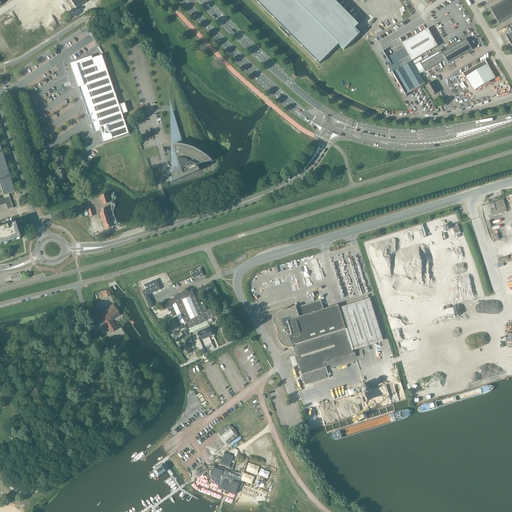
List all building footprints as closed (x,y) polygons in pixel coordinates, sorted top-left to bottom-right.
[(43,0),(29,0),(38,14),(37,15),(49,33),(60,26),(43,0)] [(87,0),(69,0),(75,9),(88,0),(87,0)] [(255,0),(257,1),(256,1),(319,64),(339,45),(344,50),(360,34),(355,29),(359,25),(333,0),(255,0)] [(511,16),(511,0),(504,0),(490,8),(499,24),(511,16)] [(21,5),(16,9),(22,18),(27,15),(21,5)] [(16,9),(12,12),(18,21),(22,18),(16,9)] [(12,12),(7,15),(13,24),(18,21),(12,12)] [(7,15),(3,18),(9,27),(13,24),(7,15)] [(3,18),(0,19),(0,23),(4,30),(9,27),(3,18)] [(387,58),(391,65),(389,66),(405,94),(424,83),(412,62),(438,46),(428,29),(401,44),(407,54),(406,55),(402,49),(387,58)] [(37,30),(32,34),(36,40),(41,37),(37,30)] [(32,34),(28,37),(32,43),(36,40),(32,34)] [(15,35),(5,42),(14,56),(31,45),(26,37),(19,41),(15,35)] [(420,74),(445,60),(447,64),(472,50),(466,39),(441,53),(440,51),(415,65),(420,74)] [(96,57),(70,66),(77,87),(93,133),(98,132),(102,143),(128,134),(122,115),(127,113),(124,103),(118,105),(101,55),(96,57)] [(473,91),(495,78),(485,60),(463,73),(473,91)] [(426,86),(431,96),(437,92),(434,86),(435,85),(433,81),(428,84),(428,85),(426,86)] [(70,126),(79,119),(76,115),(67,122),(70,126)] [(176,124),(173,124),(174,142),(182,141),(176,124)] [(197,166),(211,162),(209,160),(209,159),(207,158),(205,156),(204,155),(203,155),(201,154),(200,153),(199,152),(196,151),(194,150),(192,149),(189,148),(186,148),(184,147),(183,147),(180,147),(178,146),(175,146),(172,146),(173,173),(172,173),(172,183),(199,171),(197,166)] [(66,156),(57,157),(58,166),(66,166),(66,156)] [(55,171),(55,176),(59,176),(58,183),(65,184),(66,171),(55,171)] [(14,192),(13,188),(2,191),(3,195),(3,196),(9,194),(14,192)] [(106,194),(99,196),(100,198),(102,205),(108,203),(106,194)] [(488,204),(492,216),(507,212),(503,199),(488,204)] [(101,213),(99,214),(103,226),(105,225),(106,229),(110,227),(105,209),(100,210),(101,213)] [(12,240),(18,238),(18,237),(19,237),(14,225),(14,224),(1,229),(0,228),(0,243),(4,243),(12,241),(12,240)] [(146,290),(142,291),(149,308),(154,307),(154,306),(152,307),(150,304),(152,303),(151,300),(149,301),(147,296),(149,295),(161,289),(159,284),(157,280),(144,285),(146,290)] [(261,288),(254,291),(257,298),(264,295),(261,288)] [(188,330),(207,322),(207,321),(204,314),(205,313),(202,306),(199,301),(197,302),(192,290),(172,299),(172,300),(161,304),(164,310),(173,306),(172,303),(173,303),(174,304),(177,303),(188,330)] [(277,335),(278,340),(279,341),(279,342),(280,343),(281,344),(281,345),(282,345),(283,346),(284,347),(285,347),(286,348),(288,348),(289,348),(290,348),(291,348),(292,348),(293,348),(305,385),(329,377),(324,363),(353,354),(338,305),(323,310),(321,300),(296,308),(296,306),(291,308),(291,309),(287,311),(287,309),(286,310),(286,311),(282,312),(282,311),(281,311),(280,312),(279,312),(278,313),(277,314),(276,314),(276,315),(275,315),(275,317),(274,318),(274,319),(274,320),(273,321),(273,322),(273,323),(274,324),(274,325),(274,326),(275,325),(277,330),(275,330),(275,331),(277,330),(278,334),(277,335)] [(97,313),(111,333),(117,329),(111,321),(119,316),(113,305),(104,311),(103,309),(97,313)] [(204,305),(202,306),(205,313),(204,314),(207,321),(217,316),(214,309),(207,312),(204,305)] [(443,325),(441,327),(447,333),(450,330),(443,325)] [(210,327),(197,332),(201,341),(213,335),(210,327)] [(439,328),(437,330),(444,336),(446,334),(439,328)] [(424,358),(427,355),(419,348),(417,350),(424,358)] [(387,381),(391,400),(400,398),(399,396),(405,395),(401,378),(387,381)] [(229,425),(220,433),(222,436),(222,435),(227,441),(226,441),(229,444),(238,436),(236,433),(237,433),(236,432),(232,427),(232,428),(229,425)] [(203,469),(196,474),(197,476),(205,471),(204,471),(207,469),(203,464),(196,470),(198,472),(203,468),(203,469)] [(161,465),(153,471),(157,477),(166,471),(161,465)] [(233,496),(235,496),(237,491),(238,489),(239,486),(239,485),(241,479),(218,470),(214,469),(211,475),(210,477),(221,481),(218,490),(233,496)] [(206,485),(216,488),(218,482),(208,479),(206,485)]
